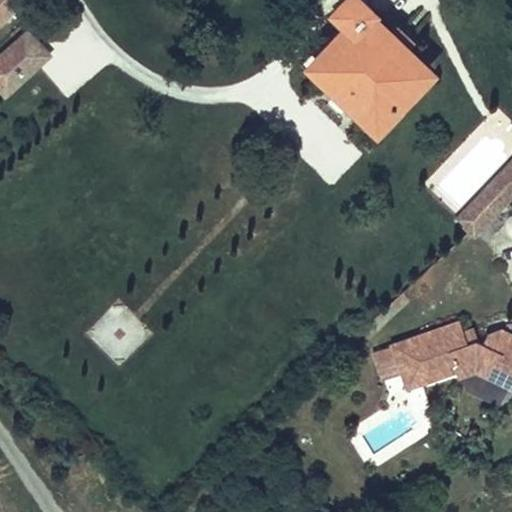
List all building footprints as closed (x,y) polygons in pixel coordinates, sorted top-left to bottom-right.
[(0,0),(0,23),(21,3),(18,0),(0,0)] [(333,0),(338,5),(298,42),(356,107),(410,58),(389,34),(398,26),(382,9),(373,16),(359,0),(333,0)] [(0,57),(0,86),(7,94),(49,53),(27,31),(0,57)] [(511,200),(511,159),(455,218),(475,238),(511,200)] [(459,381),(474,376),(509,390),(511,383),(511,334),(502,330),(488,335),(483,346),(477,344),(473,329),(462,333),(459,323),(388,346),(389,348),(372,354),(381,381),(387,379),(402,374),(407,391),(457,375),(459,381)] [(402,374),(387,379),(392,396),(407,391),(402,374)]
